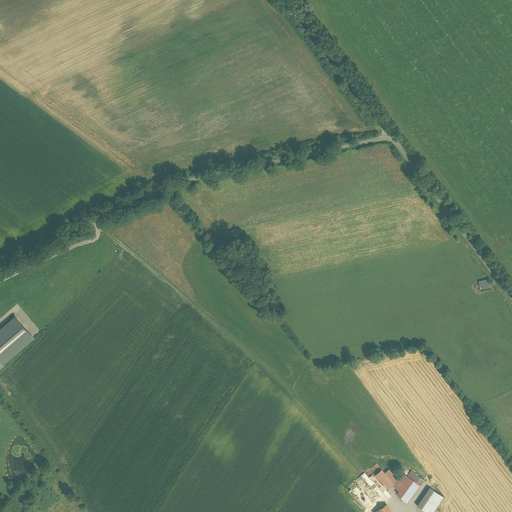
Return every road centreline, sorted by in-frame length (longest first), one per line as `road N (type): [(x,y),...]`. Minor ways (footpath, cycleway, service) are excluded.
road 1 (unclassified): [(386,129),(187,178),(0,266)]
road 2 (unclassified): [(386,129),(511,298)]
road 3 (unclassified): [(289,0),(386,129)]
